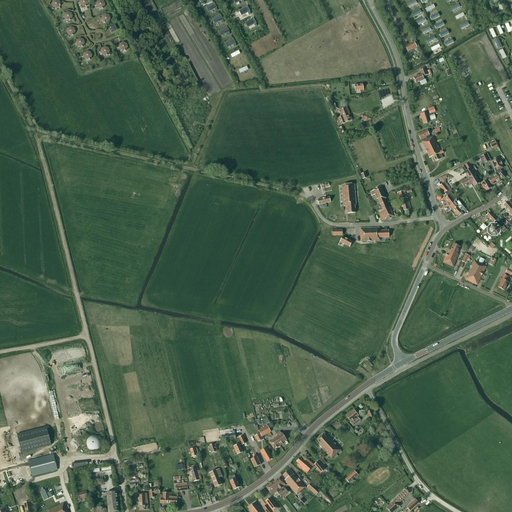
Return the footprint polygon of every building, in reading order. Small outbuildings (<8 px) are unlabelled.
[(59,1),(56,0),(55,0),(53,1),(52,4),(50,5),(51,9),(53,9),(54,8),(56,8),(59,7),(60,4),(59,1)] [(98,1),(96,1),(94,5),(95,6),(97,6),(98,8),(101,9),(104,8),(105,5),(104,2),(101,0),(98,1)] [(216,9),(217,8),(214,3),(205,7),(208,13),(215,9),(216,11),(217,11),(216,9)] [(452,12),(460,8),(458,4),(450,9),(452,12)] [(249,12),(250,12),(247,6),(238,11),(241,17),(248,13),(249,15),(250,14),(249,12)] [(497,15),(494,7),(489,10),(492,17),(497,15)] [(68,12),(65,13),(63,13),(61,16),(62,18),(64,17),(65,19),(65,20),(66,20),(68,21),(71,19),(72,16),(71,13),(68,12)] [(109,22),(110,19),(109,16),(106,15),(105,13),(101,14),(101,16),(102,17),(102,19),(103,22),(106,23),(109,22)] [(222,21),(223,20),(220,15),(212,19),(215,25),(221,22),(222,23),(224,23),(222,21)] [(256,24),(257,24),(254,18),(245,23),(248,28),(254,25),(255,27),(257,26),(256,24)] [(112,33),(117,30),(114,24),(109,27),(112,33)] [(75,31),(74,28),(71,27),(68,28),(66,28),(64,31),(65,33),(67,32),(68,34),(71,36),(74,34),(75,31)] [(229,33),(230,32),(227,27),(218,31),(221,37),(227,33),(228,35),(230,34),(229,33)] [(235,44),(236,44),(233,38),(224,43),(227,48),(233,45),(235,47),(236,46),(235,44)] [(502,48),(497,38),(494,40),(498,50),(502,48)] [(84,43),(83,40),(80,39),(77,40),(75,39),(74,43),(74,45),(76,44),(77,46),(80,47),(83,46),(84,43)] [(414,42),(405,47),(408,52),(417,47),(414,42)] [(118,43),(117,47),(118,49),(119,48),(120,50),(123,51),(126,50),(128,47),(126,44),(123,43),(120,44),(118,43)] [(109,51),(108,48),(105,47),(102,48),(100,48),(99,51),(99,53),(101,52),(102,54),(105,56),(108,54),(109,51)] [(92,56),(91,53),(87,51),(85,53),(83,52),(81,56),(82,58),(84,57),(85,59),(88,60),(91,59),(92,56)] [(416,84),(420,82),(421,85),(426,83),(424,77),(428,75),(425,70),(420,72),(421,75),(413,78),(416,84)] [(345,123),(352,121),(346,106),(338,109),(341,118),(339,119),(341,125),(345,123)] [(431,121),(441,117),(439,112),(429,116),(431,121)] [(427,140),(430,138),(427,130),(418,134),(421,140),(426,138),(427,140)] [(430,138),(427,140),(422,142),(429,158),(433,157),(435,162),(443,158),(441,154),(444,153),(443,150),(440,151),(433,137),(430,138)] [(362,151),(355,154),(359,163),(366,160),(362,151)] [(489,161),(485,154),(479,157),(481,162),(483,161),(485,163),(489,161)] [(500,180),(505,178),(501,172),(500,170),(503,168),(501,165),(502,165),(499,158),(490,162),(495,172),(495,173),(500,180)] [(462,168),(465,172),(468,178),(461,183),(464,189),(472,184),(474,187),(480,183),(476,176),(477,175),(469,163),(462,168)] [(371,170),(361,174),(363,180),(373,175),(371,170)] [(501,182),(500,180),(495,173),(488,177),(488,178),(486,180),(487,181),(481,184),(486,192),(492,188),(490,186),(491,186),(493,185),(494,186),(497,184),(501,182)] [(444,183),(439,187),(444,193),(446,195),(442,198),(456,215),(456,216),(461,212),(465,209),(457,199),(456,200),(450,192),(444,183)] [(347,206),(348,214),(355,213),(355,206),(356,206),(354,184),(341,185),(343,207),(347,206)] [(380,205),(386,202),(385,199),(386,199),(381,187),(372,191),(373,191),(370,192),(372,196),(375,195),(377,199),(378,199),(380,205)] [(404,211),(411,209),(407,198),(405,198),(404,195),(406,194),(405,191),(397,193),(401,207),(402,207),(404,211)] [(386,202),(380,205),(382,210),(378,212),(382,220),(384,219),(385,220),(394,217),(392,212),(390,208),(390,209),(389,208),(386,202)] [(497,219),(490,212),(486,215),(491,220),(493,223),(497,219)] [(495,227),(492,227),(490,226),(489,227),(490,228),(490,229),(490,232),(492,234),(495,234),(498,237),(500,235),(497,232),(497,229),(495,227)] [(380,238),(389,237),(389,231),(380,231),(380,230),(379,230),(379,229),(380,229),(379,228),(360,228),(360,234),(361,234),(361,237),(360,237),(361,242),(376,241),(380,241),(380,238)] [(349,247),(352,242),(344,237),(344,236),(343,236),(343,237),(340,242),(349,247)] [(459,248),(460,247),(454,244),(451,250),(450,251),(449,251),(444,260),(443,263),(453,267),(457,259),(458,255),(457,254),(459,248)] [(466,255),(465,254),(461,261),(466,264),(470,257),(466,255)] [(468,275),(465,279),(477,285),(484,270),(486,267),(475,261),(472,266),(471,266),(471,267),(471,268),(468,273),(467,273),(467,274),(468,275)] [(504,275),(502,279),(500,278),(499,281),(501,282),(498,288),(504,291),(508,283),(506,281),(508,277),(504,275)] [(354,411),(346,416),(351,422),(350,422),(353,426),(360,421),(357,417),(358,417),(354,411)] [(270,431),(267,426),(259,431),(261,436),(267,433),(269,437),(272,435),(269,432),(270,431)] [(22,453),(51,445),(46,427),(17,435),(22,453)] [(277,436),(268,442),(274,450),(283,444),(283,443),(287,440),(282,433),(278,436),(277,436)] [(327,439),(323,434),(316,440),(321,444),(319,446),(326,454),(326,453),(331,459),(341,450),(338,447),(337,448),(335,446),(336,445),(329,437),(327,439)] [(85,442),(85,443),(85,444),(86,445),(86,446),(87,447),(87,448),(88,449),(89,450),(90,450),(91,450),(92,451),(93,451),(94,451),(95,450),(96,450),(97,450),(98,449),(99,448),(99,447),(100,446),(100,445),(101,444),(101,443),(101,442),(100,441),(100,440),(99,439),(99,438),(98,437),(97,437),(96,436),(95,436),(94,436),(93,436),(92,436),(91,436),(90,436),(89,437),(88,437),(87,438),(87,439),(86,440),(86,441),(85,442)] [(214,445),(214,444),(209,446),(212,453),(216,452),(216,451),(217,450),(215,444),(214,445)] [(238,454),(243,452),(239,444),(234,447),(237,454),(238,453),(238,454)] [(270,455),(267,448),(261,451),(264,458),(265,458),(267,462),(272,459),(270,455)] [(32,476),(57,469),(53,454),(28,461),(32,476)] [(255,455),(253,456),(254,458),(251,460),(254,468),(260,465),(257,457),(256,457),(255,455)] [(321,462),(321,463),(325,469),(327,468),(328,470),(331,468),(329,466),(330,466),(328,464),(321,456),(318,458),(321,462)] [(145,462),(143,457),(124,461),(126,470),(130,469),(129,465),(145,462)] [(300,457),(296,462),(300,465),(298,467),(306,474),(314,465),(306,458),(304,460),(300,457)] [(325,469),(319,461),(315,464),(318,468),(317,470),(320,474),(325,469)] [(88,463),(87,462),(72,463),(73,470),(88,468),(88,467),(93,466),(93,462),(88,463)] [(192,476),(194,482),(199,480),(198,477),(200,476),(198,470),(198,471),(196,464),(188,467),(188,468),(188,469),(189,473),(187,473),(189,477),(192,476)] [(219,469),(209,473),(215,488),(222,485),(219,478),(222,477),(219,469)] [(290,470),(283,476),(286,479),(284,480),(286,483),(296,495),(305,488),(294,474),(293,474),(290,470)] [(345,479),(349,483),(358,475),(354,471),(345,479)] [(239,487),(237,482),(239,482),(237,478),(235,479),(234,475),(228,477),(230,481),(233,490),(239,487)] [(281,477),(266,487),(270,493),(272,495),(277,492),(281,497),(288,493),(284,487),(286,485),(281,477)] [(139,480),(129,481),(130,488),(134,488),(134,489),(137,489),(137,485),(139,484),(139,480)] [(187,483),(176,485),(177,491),(188,490),(187,483)] [(319,490),(311,483),(307,488),(317,497),(320,494),(322,496),(324,494),(320,490),(319,490)] [(151,498),(155,498),(154,494),(160,493),(159,488),(158,489),(158,490),(153,490),(153,489),(149,490),(151,498)] [(393,511),(400,506),(398,504),(409,493),(406,489),(394,500),(394,501),(386,508),(389,511),(393,511)] [(88,497),(86,491),(78,494),(79,500),(88,497)] [(106,493),(104,494),(103,492),(102,493),(100,493),(100,498),(104,498),(104,499),(107,499),(108,511),(117,511),(119,511),(117,492),(106,493)] [(160,496),(160,504),(177,505),(177,497),(169,497),(169,493),(163,493),(163,496),(160,496)] [(147,494),(139,494),(140,511),(148,510),(147,494)] [(37,496),(39,505),(48,502),(46,498),(42,499),(41,495),(37,496)] [(300,498),(304,505),(308,503),(304,496),(300,498)] [(272,499),(267,502),(273,511),(275,511),(279,510),(272,499)] [(419,503),(415,499),(406,507),(410,511),(419,503)] [(251,511),(262,511),(255,502),(249,507),(251,510),(250,511),(251,511)] [(68,511),(64,503),(47,511),(68,511)]
